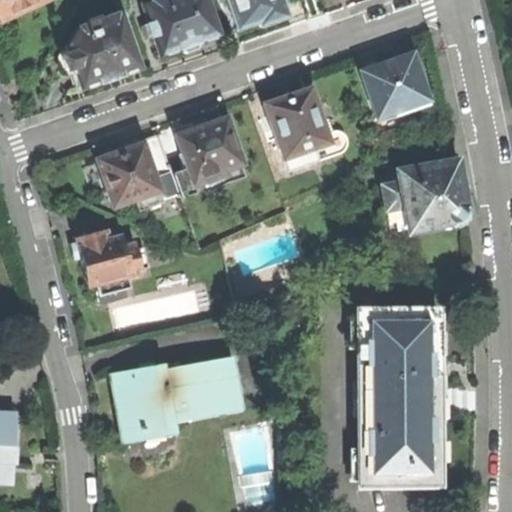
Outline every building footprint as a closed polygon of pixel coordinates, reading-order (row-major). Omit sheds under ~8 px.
[(0,0),(0,20),(43,0),(0,0)] [(147,0),(149,2),(140,5),(147,25),(143,26),(147,38),(151,37),(158,57),(178,50),(185,53),(190,52),(195,50),(197,44),(218,36),(205,0),(147,0)] [(224,0),(235,30),(256,23),(258,27),(274,22),(286,18),(280,1),(283,0),(224,0)] [(119,13),(75,28),(64,46),(66,53),(62,54),(60,56),(60,58),(63,68),(64,70),(66,71),(71,70),(78,90),(97,83),(98,85),(110,81),(120,77),(119,75),(138,69),(119,13)] [(383,64),(359,73),(375,120),(427,102),(410,55),(383,64)] [(313,148),(327,143),(308,89),(285,97),(263,105),(269,122),(267,123),(274,144),(276,143),(282,159),(289,157),(293,169),(317,161),(313,148)] [(191,188),(204,187),(212,184),(223,177),(221,171),(240,164),(224,119),(195,129),(174,137),(180,155),(177,156),(182,169),(184,168),(191,188)] [(140,144),(152,178),(170,172),(157,134),(136,142),(137,145),(140,144)] [(119,152),(94,160),(110,208),(132,201),(136,211),(160,203),(152,178),(140,144),(137,145),(119,152)] [(403,208),(407,229),(407,233),(447,226),(453,224),(458,220),(461,216),(463,206),(459,183),(455,161),(396,172),(398,183),(400,192),(393,194),(395,210),(403,208)] [(400,192),(398,183),(380,186),(388,232),(407,229),(403,208),(395,210),(393,194),(400,192)] [(96,284),(99,295),(128,287),(125,277),(141,272),(133,244),(121,247),(119,238),(106,241),(104,232),(68,242),(73,261),(79,260),(81,268),(86,287),(96,284)] [(358,487),(438,487),(437,416),(426,410),(425,399),(425,390),(437,384),(436,311),(356,311),(358,487)] [(163,370),(173,423),(240,411),(230,358),(163,370)] [(175,434),(173,423),(163,370),(162,365),(109,375),(115,405),(122,444),(175,434)] [(0,485),(13,486),(13,465),(16,465),(16,458),(17,448),(14,448),(15,415),(0,414),(0,485)]
